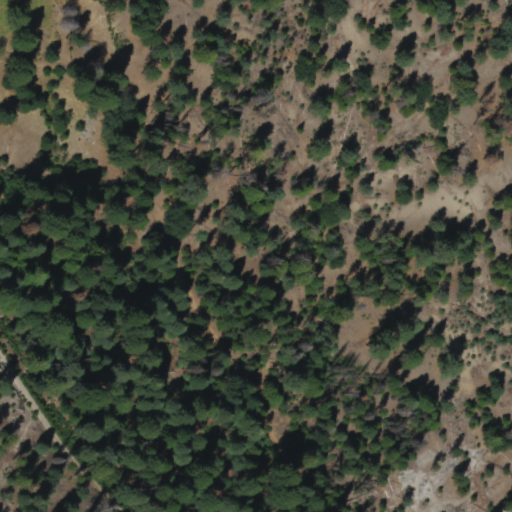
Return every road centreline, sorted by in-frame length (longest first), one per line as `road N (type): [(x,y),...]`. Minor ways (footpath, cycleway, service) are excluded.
road 1 (track): [(311,511),(230,353),(175,271),(153,207),(144,103),(89,0)]
road 2 (track): [(115,511),(0,366)]
